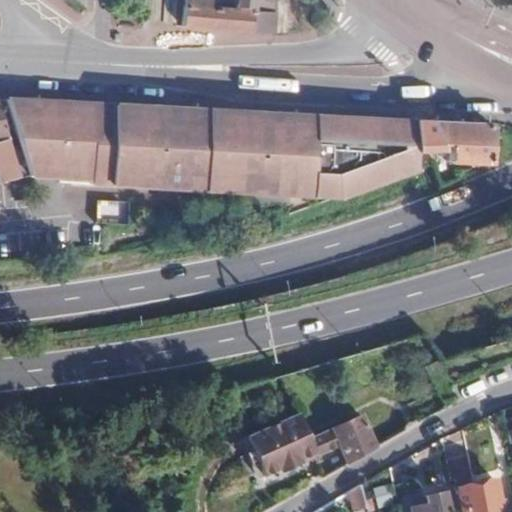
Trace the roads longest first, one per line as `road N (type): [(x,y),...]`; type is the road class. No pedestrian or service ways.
road 1 (primary): [(511,180),(411,221),(252,268),(0,309)]
road 2 (primary): [(0,376),(259,335),(511,268)]
road 3 (residential): [(287,511),(465,408),(511,394)]
road 4 (secondary): [(223,69),(409,87),(443,53)]
road 5 (secondary): [(32,61),(223,69)]
road 6 (secondary): [(384,16),(316,61),(223,69)]
